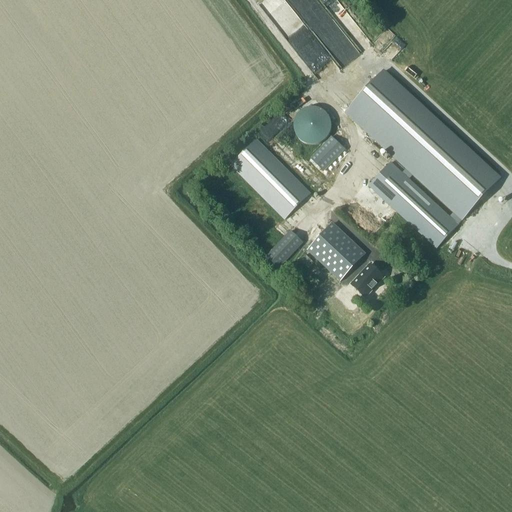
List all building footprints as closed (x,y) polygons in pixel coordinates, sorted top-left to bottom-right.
[(383,72),(346,113),(406,169),(402,174),(390,163),(369,187),(437,249),(500,180),(383,72)] [(295,121),(294,127),(295,132),(297,137),(300,141),(305,144),(310,146),(316,146),(321,144),(325,141),(329,137),(331,132),(332,127),(331,122),(329,117),(326,113),(321,110),(316,108),(310,108),(305,109),(301,112),(297,116),(295,121)] [(311,159),(318,166),(338,145),(331,138),(311,159)] [(231,166),(285,220),(310,195),(257,141),(231,166)] [(302,166),(311,176),(317,170),(296,147),(285,158),(297,171),(302,166)] [(366,254),(332,223),(307,250),(340,281),(366,254)] [(266,258),(278,270),(303,244),(291,232),(266,258)] [(301,261),(305,265),(310,260),(306,256),(301,261)] [(384,278),(370,265),(351,285),(365,298),(384,278)]
